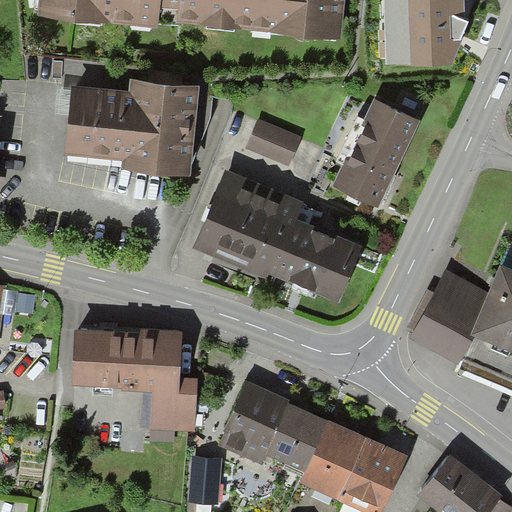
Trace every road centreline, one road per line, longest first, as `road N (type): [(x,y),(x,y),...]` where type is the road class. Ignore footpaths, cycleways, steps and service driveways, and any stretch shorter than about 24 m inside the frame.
road 1 (secondary): [(0,256),(193,304),(316,351),(360,350)]
road 2 (tertiary): [(468,148),(384,322),(360,350)]
road 3 (secondary): [(360,350),(511,472)]
